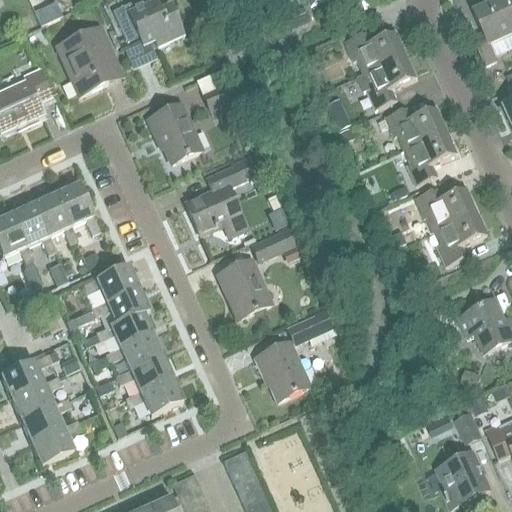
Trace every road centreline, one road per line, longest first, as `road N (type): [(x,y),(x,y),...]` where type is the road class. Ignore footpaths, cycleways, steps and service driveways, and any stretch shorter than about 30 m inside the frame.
road 1 (residential): [(0,179),(99,140),(119,157),(241,426),(52,511)]
road 2 (residential): [(511,213),(426,0)]
road 3 (residential): [(0,317),(51,295),(70,339),(12,363),(0,333)]
